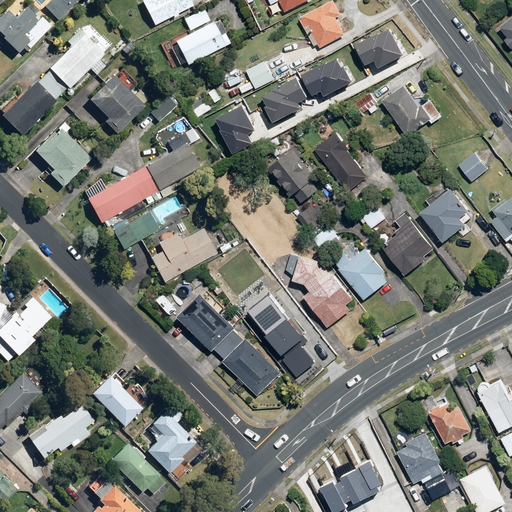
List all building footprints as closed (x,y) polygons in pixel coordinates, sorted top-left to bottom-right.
[(50,0),(44,7),(57,21),(78,0),(50,0)] [(142,0),(140,1),(153,26),(172,17),(173,18),(177,16),(176,14),(192,6),(188,0),(142,0)] [(278,2),(285,14),(310,0),(267,0),(271,6),(278,2)] [(333,1),(299,19),(304,29),(308,28),(319,49),(344,35),(336,19),(341,16),(333,1)] [(26,52),(50,27),(28,6),(15,20),(5,11),(0,15),(0,36),(1,38),(0,38),(16,54),(22,48),(26,52)] [(209,21),(203,9),(183,19),(189,31),(209,21)] [(511,19),(499,29),(507,39),(504,41),(511,50),(511,49),(511,19)] [(175,42),(188,66),(230,44),(224,34),(225,34),(219,21),(213,24),(212,22),(175,42)] [(377,35),(354,46),(363,65),(375,60),(378,67),(401,55),(389,31),(378,36),(377,35)] [(83,34),(48,69),(49,69),(67,88),(68,89),(103,55),(83,34)] [(126,46),(129,43),(124,38),(109,51),(114,57),(121,50),(126,56),(131,52),(126,46)] [(324,64),(301,75),(311,95),(322,89),(326,96),(351,84),(343,68),(341,69),(336,60),(325,65),(324,64)] [(274,80),(265,61),(246,70),(251,81),(255,88),(255,90),(274,80)] [(49,69),(36,82),(54,101),(67,88),(49,69)] [(236,75),(232,70),(223,77),(227,82),(236,75)] [(102,122),(115,135),(143,107),(142,105),(148,99),(139,90),(133,97),(112,76),(87,101),(105,119),(102,122)] [(296,79),(261,96),(266,106),(264,107),(272,122),(299,108),(297,103),(306,99),(296,79)] [(251,81),(239,87),(242,94),(255,88),(251,81)] [(20,137),(55,102),(54,101),(36,82),(35,82),(0,117),(20,137)] [(403,87),(382,102),(406,137),(429,122),(431,125),(442,117),(430,100),(418,109),(403,87)] [(214,89),(208,93),(215,103),(221,100),(214,89)] [(377,104),(370,93),(353,105),(360,115),(368,110),(374,105),(377,104)] [(198,118),(212,110),(204,98),(191,107),(198,118)] [(371,114),(377,110),(374,105),(368,110),(371,114)] [(254,131),(242,107),(216,120),(221,130),(221,131),(233,154),(252,145),(247,135),(254,131)] [(47,175),(61,188),(80,169),(81,170),(85,166),(84,165),(89,160),(59,129),(46,143),(44,141),(33,152),(51,171),(47,175)] [(86,199),(100,224),(199,168),(186,146),(198,140),(192,130),(179,137),(184,144),(86,199)] [(337,132),(314,150),(347,193),(367,178),(347,151),(350,149),(337,132)] [(315,178),(292,150),(268,169),(271,173),(270,174),(276,181),(277,180),(281,185),(280,186),(286,194),(287,193),(291,197),(294,195),(302,204),(318,191),(311,182),(315,178)] [(473,182),(488,171),(475,154),(460,166),(473,182)] [(325,177),(315,185),(329,204),(339,197),(325,177)] [(468,213),(450,191),(420,214),(442,242),(464,225),(459,220),(468,213)] [(511,195),(496,207),(502,215),(494,221),(509,241),(511,238),(511,195)] [(371,229),(386,219),(376,204),(361,215),(371,229)] [(312,206),(300,215),(312,230),(324,221),(312,206)] [(158,230),(148,212),(112,232),(122,250),(158,230)] [(396,236),(381,248),(404,277),(426,260),(424,257),(433,250),(405,214),(395,222),(401,228),(394,233),(396,236)] [(323,252),(340,239),(331,226),(313,239),(323,252)] [(149,258),(163,283),(216,254),(202,229),(181,241),(176,233),(157,244),(162,251),(149,258)] [(339,269),(338,270),(364,301),(387,282),(381,275),(384,273),(364,249),(350,261),(343,253),(332,261),(339,269)] [(292,282),(305,286),(310,292),(303,297),(327,328),(349,311),(345,306),(352,300),(331,275),(330,276),(320,264),(291,255),(286,271),(294,277),(292,282)] [(235,329),(200,295),(177,318),(212,353),(214,350),(224,360),(222,362),(257,397),(280,374),(245,339),(244,341),(233,331),(235,329)] [(306,342),(268,296),(248,312),(266,334),(263,336),(296,377),(314,362),(300,347),(306,342)] [(0,355),(5,361),(13,354),(14,355),(32,339),(29,337),(49,319),(29,298),(15,312),(8,308),(0,304),(0,355)] [(0,391),(0,428),(3,425),(5,427),(20,412),(23,415),(30,408),(27,405),(40,393),(20,372),(0,391)] [(107,375),(89,393),(123,427),(141,409),(107,375)] [(478,391),(478,392),(477,392),(498,433),(511,425),(511,400),(511,401),(511,400),(508,402),(498,381),(487,387),(486,386),(485,385),(484,384),(482,384),(480,384),(479,385),(478,386),(477,388),(477,389),(478,391)] [(447,402),(427,412),(444,445),(472,431),(458,404),(450,408),(447,402)] [(42,424),(25,436),(40,458),(55,448),(58,451),(69,443),(71,447),(88,435),(83,428),(92,421),(80,404),(60,418),(58,415),(43,425),(42,424)] [(153,440),(143,450),(167,474),(182,459),(179,456),(194,442),(175,424),(183,416),(171,405),(164,413),(161,410),(148,424),(158,433),(152,440),(153,440)] [(511,431),(500,439),(510,456),(511,455),(511,431)] [(440,462),(425,432),(404,442),(407,446),(397,451),(413,484),(430,475),(432,477),(442,472),(437,463),(440,462)] [(158,475),(124,442),(107,461),(141,493),(145,488),(152,495),(163,482),(157,476),(158,475)] [(356,470),(370,496),(379,492),(376,487),(380,484),(371,468),(373,467),(370,461),(356,469),(356,470)] [(488,511),(505,503),(485,466),(459,480),(475,511),(488,511)] [(370,496),(356,470),(340,479),(351,500),(353,504),(354,505),(370,496)] [(0,504),(15,490),(0,475),(0,474),(1,474),(0,472),(0,504)] [(442,474),(424,483),(432,500),(451,491),(442,474)] [(351,500),(340,479),(333,482),(320,489),(332,511),(338,511),(346,508),(343,504),(351,500)] [(137,511),(139,511),(110,485),(97,500),(101,504),(98,508),(96,506),(90,511),(137,511)] [(414,511),(409,501),(388,511),(414,511)]
